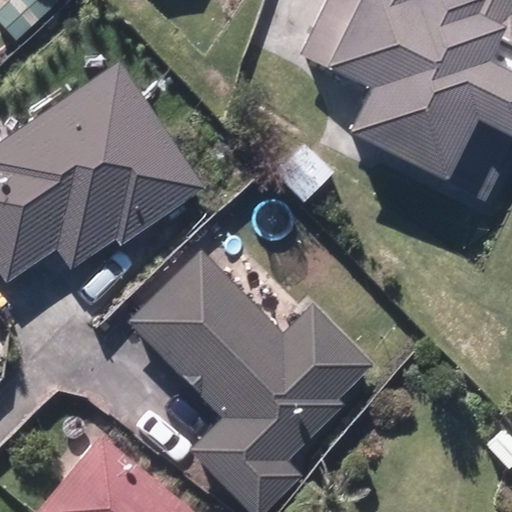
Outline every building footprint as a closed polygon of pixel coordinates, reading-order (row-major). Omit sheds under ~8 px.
[(19,0),(0,16),(0,32),(12,47),(57,8),(49,0),(19,0)] [(441,183),(485,205),(511,150),(511,24),(511,25),(511,24),(511,3),(505,0),(460,0),(460,2),(456,0),(416,0),(416,1),(414,0),(332,0),(302,63),(372,96),(348,145),(439,189),(441,183)] [(0,278),(6,287),(57,253),(70,273),(115,243),(119,250),(200,197),(118,74),(0,151),(0,278)] [(309,228),(271,260),(297,292),(335,259),(309,228)] [(192,457),(245,511),(268,511),(298,484),(282,468),(340,412),(334,406),(368,374),(311,314),(281,343),(200,261),(128,330),(223,427),(192,457)] [(487,453),(509,475),(511,472),(511,447),(503,438),(487,453)] [(179,511),(99,445),(43,511),(179,511)]
